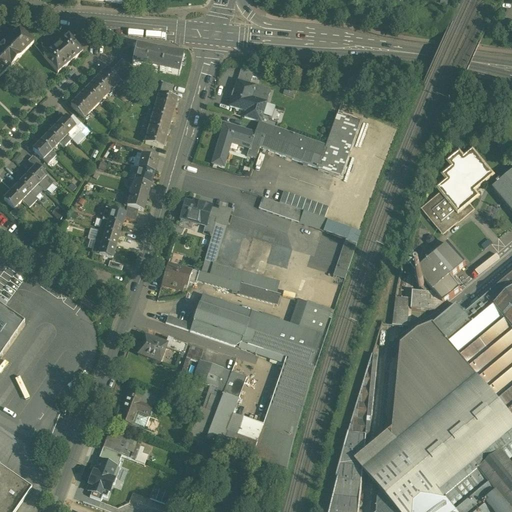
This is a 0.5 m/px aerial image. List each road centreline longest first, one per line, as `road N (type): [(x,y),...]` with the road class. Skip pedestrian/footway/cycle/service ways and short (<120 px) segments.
road 1 (residential): [(124,317),(214,35)]
road 2 (secondary): [(0,10),(214,35)]
road 3 (residential): [(47,511),(124,317)]
road 4 (secondary): [(214,35),(366,45)]
road 5 (secondary): [(366,45),(511,66)]
road 6 (secondary): [(366,45),(358,35),(267,23),(239,0)]
road 7 (residential): [(0,155),(92,62)]
